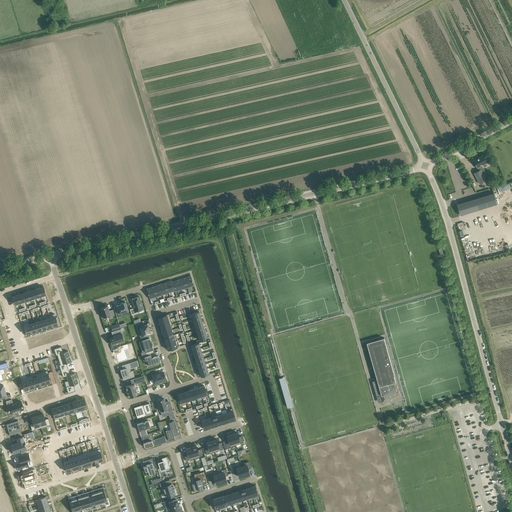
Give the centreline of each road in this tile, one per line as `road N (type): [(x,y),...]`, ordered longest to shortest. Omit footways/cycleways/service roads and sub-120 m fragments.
road 1 (tertiary): [(50,256),(424,164)]
road 2 (unclassified): [(511,462),(424,164)]
road 3 (unclassified): [(424,164),(344,0)]
road 4 (residential): [(0,431),(20,493),(115,463)]
road 5 (residential): [(92,303),(142,287),(174,388)]
